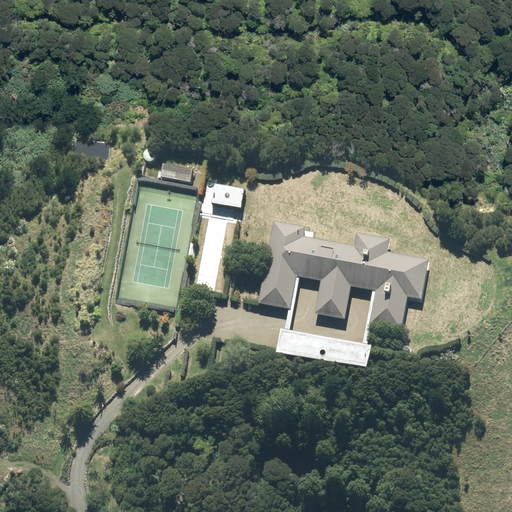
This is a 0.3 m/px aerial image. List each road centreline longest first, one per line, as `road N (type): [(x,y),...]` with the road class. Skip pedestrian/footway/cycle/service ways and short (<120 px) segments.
road 1 (unknown): [(69,511),(67,447),(80,419),(185,335),(223,320),(249,325)]
road 2 (unknown): [(389,511),(357,480),(288,455),(231,467),(176,511)]
